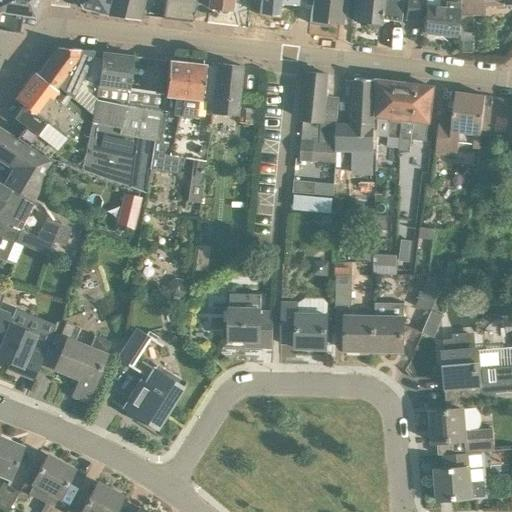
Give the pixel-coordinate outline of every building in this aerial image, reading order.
[(0,0),(0,10),(11,13),(20,15),(32,17),(39,0),(0,0)] [(76,0),(81,8),(105,14),(108,0),(76,0)] [(108,0),(105,14),(138,18),(140,9),(149,11),(147,16),(160,18),(163,0),(108,0)] [(163,0),(160,18),(190,21),(194,0),(163,0)] [(209,0),(208,8),(230,11),(231,0),(209,0)] [(340,23),(340,18),(342,0),(306,0),(307,2),(311,3),(309,24),(322,26),(323,22),(340,23)] [(379,23),(379,19),(399,21),(401,0),(353,0),(351,20),(366,22),(366,23),(366,25),(367,26),(367,27),(368,28),(370,29),(371,29),(372,29),(374,29),(375,29),(376,28),(377,27),(378,26),(378,25),(379,23)] [(406,0),(405,19),(418,21),(420,0),(406,0)] [(459,0),(440,0),(440,8),(425,7),(422,32),(442,35),(441,37),(450,38),(450,36),(456,36),(458,14),(458,10),(459,5),(459,0)] [(511,0),(459,0),(459,5),(458,10),(458,14),(484,14),(484,5),(503,5),(511,4),(511,0)] [(0,10),(0,29),(12,32),(17,33),(20,15),(11,13),(0,10)] [(0,29),(0,59),(12,32),(0,29)] [(54,52),(37,75),(83,110),(81,123),(66,165),(146,193),(149,167),(152,141),(135,138),(119,135),(125,107),(95,101),(78,86),(93,51),(61,48),(54,52)] [(135,138),(152,141),(158,142),(162,110),(164,94),(129,89),(133,57),(101,53),(95,101),(125,107),(119,135),(135,138)] [(168,61),(164,94),(162,110),(158,142),(152,141),(149,167),(178,173),(182,156),(171,154),(176,114),(197,117),(199,101),(200,101),(204,65),(168,61)] [(236,116),(238,101),(241,67),(217,64),(212,114),(236,116)] [(303,120),(302,135),(300,160),(336,163),(336,156),(337,149),(343,149),(345,125),(337,125),(339,98),(324,97),(327,75),(308,73),(303,120)] [(83,110),(37,75),(18,100),(24,105),(14,119),(36,135),(29,145),(49,160),(65,139),(63,138),(77,120),(81,123),(83,110)] [(375,80),(355,79),(353,126),(345,125),(343,149),(337,149),(336,156),(353,157),(353,152),(373,152),(374,123),(373,123),(375,80)] [(390,137),(401,139),(407,84),(378,81),(377,116),(393,118),(390,137)] [(433,88),(407,84),(401,139),(400,151),(411,152),(412,140),(426,142),(428,122),(429,123),(433,88)] [(474,148),(479,148),(486,96),(456,92),(452,122),(439,121),(435,154),(457,156),(460,132),(476,134),(474,148)] [(5,187),(31,200),(48,162),(27,148),(0,130),(0,158),(15,168),(5,187)] [(511,154),(479,148),(478,158),(511,164),(511,154)] [(192,159),(186,202),(200,204),(205,160),(192,159)] [(295,209),(334,211),(335,181),(296,179),(295,209)] [(31,200),(5,187),(0,183),(0,235),(11,240),(49,255),(59,224),(45,220),(37,237),(19,229),(33,202),(30,201),(31,200)] [(125,191),(116,223),(135,228),(144,196),(125,191)] [(11,240),(0,235),(0,261),(1,262),(11,240)] [(376,253),(375,271),(396,272),(397,254),(376,253)] [(352,276),(336,276),(336,306),(352,306),(352,276)] [(431,313),(445,279),(428,277),(416,307),(431,313)] [(231,293),(230,308),(230,321),(229,341),(259,342),(259,348),(273,348),(274,313),(261,312),(261,309),(246,308),(246,293),(231,293)] [(298,314),(298,303),(282,303),(280,344),(282,344),(282,337),(296,338),(296,349),(326,350),(328,315),(298,314)] [(375,317),(374,351),(404,352),(404,304),(375,303),(375,317)] [(13,317),(0,311),(0,359),(21,368),(18,374),(33,380),(41,363),(47,348),(33,342),(36,336),(10,325),(13,317)] [(374,351),(375,317),(346,317),(345,351),(374,351)] [(47,348),(41,363),(55,368),(54,369),(80,379),(73,396),(86,402),(105,355),(104,355),(110,341),(95,335),(90,349),(76,344),(82,329),(67,323),(57,351),(47,348)] [(150,338),(136,329),(116,359),(131,368),(150,338)] [(446,403),(482,400),(496,399),(496,394),(511,392),(511,365),(480,369),(478,354),(477,354),(476,340),(444,343),(446,376),(444,376),(446,403)] [(176,377),(173,381),(153,368),(144,382),(140,379),(128,398),(132,401),(126,412),(156,431),(175,402),(186,383),(176,377)] [(465,440),(466,454),(468,454),(495,451),(493,429),(465,431),(463,410),(431,412),(433,443),(465,440)] [(0,476),(9,480),(15,465),(22,447),(0,437),(0,476)] [(466,454),(462,454),(444,456),(445,469),(435,470),(438,501),(472,498),(486,497),(485,483),(471,484),(468,454),(466,454)] [(58,498),(64,488),(73,470),(46,456),(31,484),(58,498)] [(7,511),(18,493),(2,483),(0,487),(0,509),(4,511),(7,511)] [(114,511),(123,497),(96,483),(80,511),(114,511)]
